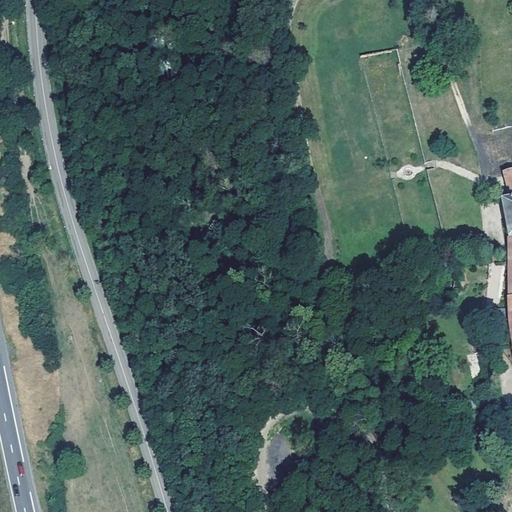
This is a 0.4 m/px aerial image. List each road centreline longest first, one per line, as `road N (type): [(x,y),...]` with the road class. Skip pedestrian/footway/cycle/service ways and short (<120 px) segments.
road 1 (secondary): [(167,511),(71,222),(41,86),(35,0)]
road 2 (track): [(303,403),(304,355),(328,273),(282,30),(288,0)]
road 3 (unclassified): [(390,511),(359,426),(303,403),(281,408),(262,426),(258,464),(268,511)]
road 4 (unclassified): [(477,157),(494,224),(494,310),(511,401)]
road 5 (track): [(422,0),(477,157)]
road 6 (motorway): [(24,511),(0,392)]
